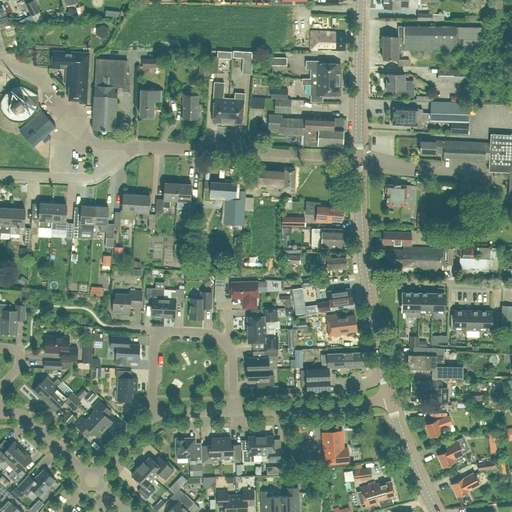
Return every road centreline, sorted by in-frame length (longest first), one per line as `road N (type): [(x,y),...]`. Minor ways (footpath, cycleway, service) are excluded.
road 1 (residential): [(356,159),(130,147)]
road 2 (residential): [(130,147),(79,133),(40,82),(0,59)]
road 3 (tertiary): [(356,159),(361,0)]
road 4 (residential): [(233,411),(389,398)]
road 5 (residential): [(511,286),(365,280)]
road 6 (residential): [(0,174),(93,178),(130,147)]
road 7 (tertiary): [(436,511),(389,398)]
road 8 (tertiary): [(365,280),(356,159)]
road 9 (tertiary): [(389,398),(365,280)]
